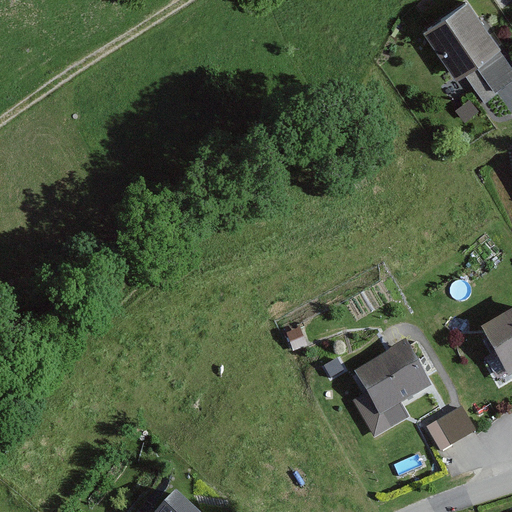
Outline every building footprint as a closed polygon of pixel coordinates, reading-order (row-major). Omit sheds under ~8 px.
[(497,50),(465,1),(421,30),(453,79),(497,50)] [(511,105),(511,79),(500,87),(511,105)] [(511,373),(511,311),(478,331),(504,378),(511,373)] [(416,369),(429,365),(421,340),(408,344),(416,369)] [(426,389),(399,346),(349,376),(382,429),(405,414),(400,406),(426,389)] [(470,433),(457,410),(425,428),(437,451),(470,433)] [(190,511),(170,494),(153,511),(190,511)]
